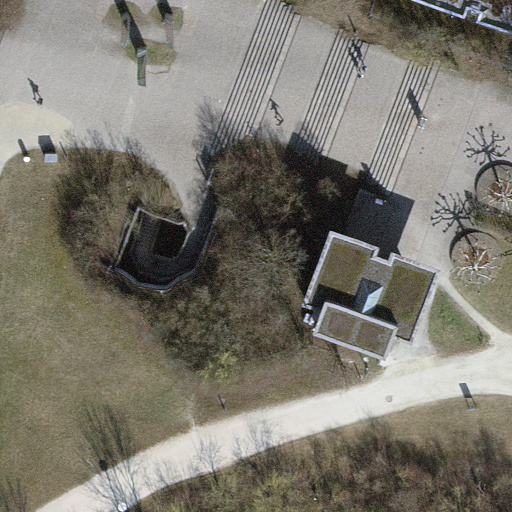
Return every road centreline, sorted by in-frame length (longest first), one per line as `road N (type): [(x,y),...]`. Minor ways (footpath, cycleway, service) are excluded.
road 1 (trunk): [(332,0),(253,511)]
road 2 (trunk): [(414,346),(475,145),(511,60)]
road 3 (trunk): [(344,511),(414,346)]
road 4 (trunk): [(414,346),(511,198)]
